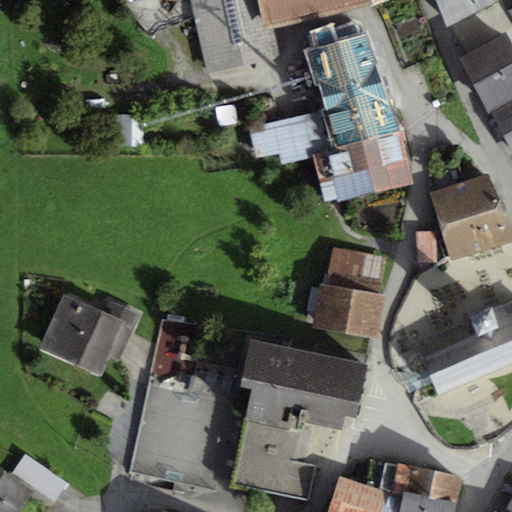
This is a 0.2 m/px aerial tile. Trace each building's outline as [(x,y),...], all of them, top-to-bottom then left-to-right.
[(257,0),(189,0),(206,75),(280,59),(274,28),(264,30),(257,0)] [(257,0),(264,30),(274,28),(373,4),(371,0),(257,0)] [(436,0),(448,26),(497,5),(494,0),(436,0)] [(314,50),(311,50),(327,110),(336,147),(400,130),(365,34),(356,38),(351,25),(319,35),(313,47),(314,50)] [(511,42),(506,32),(459,57),(489,112),(511,99),(511,42)] [(511,103),(490,116),(511,154),(511,103)] [(327,110),(249,127),(256,159),(279,154),(282,165),(314,158),(325,203),(413,184),(400,130),(336,147),(327,110)] [(119,147),(119,115),(106,115),(106,147),(119,147)] [(143,115),(119,115),(119,147),(143,147),(143,115)] [(511,227),(487,174),(429,194),(451,261),(511,241),(511,227)] [(435,232),(417,233),(418,264),(437,264),(435,232)] [(387,258),(334,248),(326,285),(380,295),(387,258)] [(326,285),(320,284),(312,327),(377,339),(385,295),(380,295),(326,285)] [(105,312),(63,294),(39,349),(100,375),(108,357),(120,362),(141,314),(110,301),(105,312)] [(477,336),(424,357),(439,394),(511,364),(511,300),(493,308),(492,306),(469,316),(477,336)] [(231,492),(232,488),(253,389),(241,386),(243,375),(198,365),(205,328),(163,319),(128,473),(231,492)] [(252,336),(205,328),(198,365),(243,375),(251,340),(252,336)] [(358,420),(370,365),(251,340),(243,375),(241,386),(253,389),(232,488),(247,492),(248,489),(308,502),(315,468),(293,463),(302,422),(342,430),(344,417),(358,420)] [(69,483),(25,454),(12,474),(55,503),(69,483)] [(461,477),(370,460),(366,481),(380,483),(380,488),(404,492),(457,501),(461,477)] [(20,511),(34,493),(0,469),(0,511),(20,511)] [(381,511),(388,493),(340,477),(327,511),(381,511)] [(403,498),(400,511),(454,511),(457,501),(404,492),(403,498)] [(388,493),(381,511),(400,511),(403,498),(388,493)]
